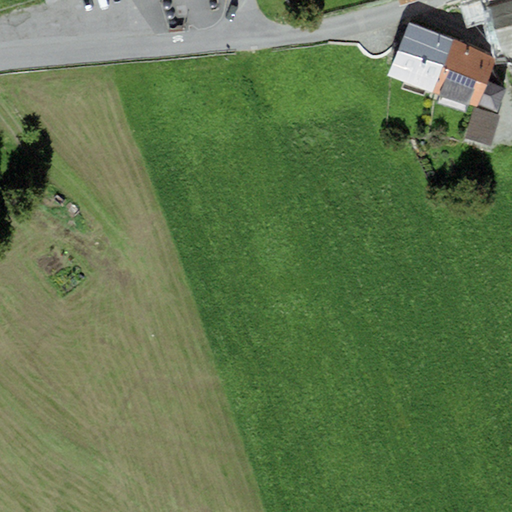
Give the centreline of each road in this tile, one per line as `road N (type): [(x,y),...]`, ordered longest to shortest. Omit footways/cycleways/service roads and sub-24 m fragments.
road 1 (residential): [(0,56),(241,37)]
road 2 (residential): [(241,37),(335,26),(435,0)]
